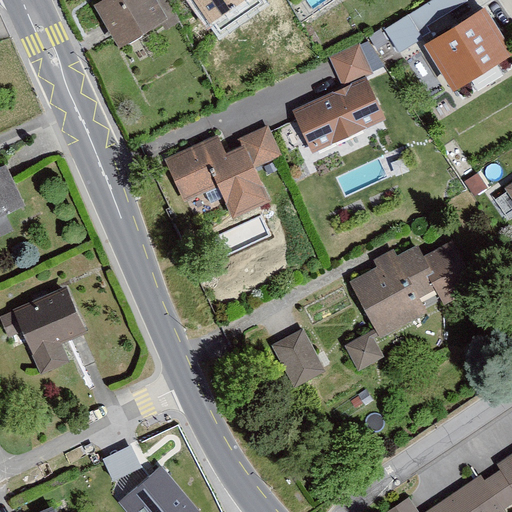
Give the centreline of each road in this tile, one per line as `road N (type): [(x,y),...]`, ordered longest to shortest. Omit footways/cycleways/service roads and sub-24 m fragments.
road 1 (tertiary): [(188,385),(26,0)]
road 2 (residential): [(188,385),(0,474)]
road 3 (residential): [(511,390),(375,482)]
road 4 (tertiary): [(262,511),(188,385)]
